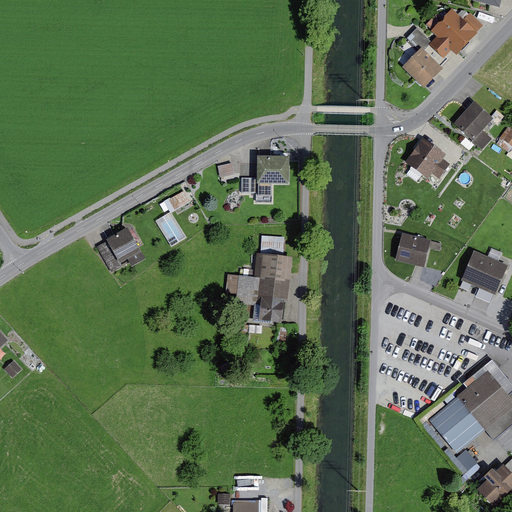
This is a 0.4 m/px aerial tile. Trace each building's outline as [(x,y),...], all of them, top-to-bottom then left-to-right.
[(456,9),(444,22),(438,15),(429,24),(435,30),(434,31),(440,37),(435,42),(433,44),(447,58),(449,56),(455,50),(460,56),(482,34),(480,33),(467,20),(456,9)] [(474,13),(467,20),(480,33),(487,26),(474,13)] [(447,58),(433,44),(435,42),(421,28),(411,38),(423,50),(426,48),(444,66),(451,59),(449,56),(447,58)] [(406,67),(428,89),(447,69),(444,66),(426,48),(423,50),(406,67)] [(497,117),(478,101),(459,124),(478,140),(497,117)] [(511,125),(508,124),(500,138),(511,144),(511,125)] [(447,156),(426,140),(409,162),(430,178),(447,156)] [(259,192),(260,201),(275,201),(274,183),(293,183),(291,156),(260,157),(261,178),(245,179),(246,193),(259,192)] [(235,161),(222,166),(227,181),(240,177),(235,161)] [(176,211),(193,200),(186,190),(170,201),(176,211)] [(189,237),(173,212),(159,221),(175,246),(189,237)] [(147,256),(130,228),(111,239),(128,267),(147,256)] [(231,274),(230,293),(240,294),(239,304),(264,306),(264,301),(288,303),(292,303),(292,298),(295,257),(287,257),(288,237),(266,235),(265,255),(261,255),(259,276),(231,274)] [(432,241),(405,235),(400,260),(426,266),(432,241)] [(510,265),(479,252),(467,281),(498,294),(510,265)] [(288,303),(264,301),(264,306),(263,322),(286,324),(288,303)] [(0,356),(14,343),(0,329),(0,356)] [(461,399),(488,430),(511,409),(511,379),(496,360),(469,383),(473,389),(461,399)] [(24,369),(17,361),(9,368),(15,376),(24,369)] [(458,456),(488,430),(461,399),(431,425),(458,456)] [(468,463),(478,454),(472,448),(462,457),(468,463)] [(498,506),(511,492),(511,467),(509,464),(507,463),(481,488),(498,506)] [(261,511),(262,501),(244,501),(244,511),(261,511)]
